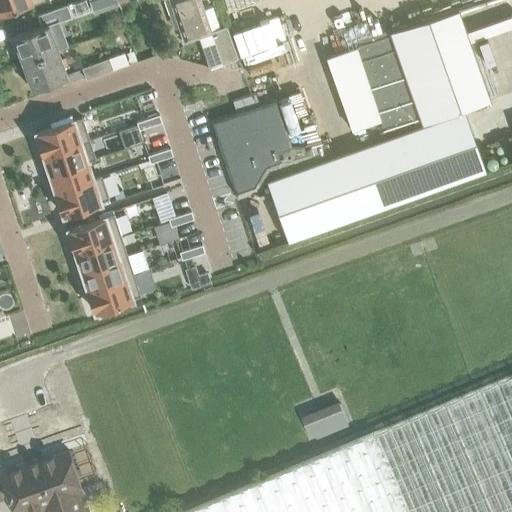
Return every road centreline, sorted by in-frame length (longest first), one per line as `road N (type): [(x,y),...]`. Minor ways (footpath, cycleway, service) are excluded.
road 1 (unclassified): [(511,195),(61,351)]
road 2 (unclassified): [(158,68),(224,271)]
road 3 (unclassified): [(158,68),(0,122)]
road 4 (residential): [(0,186),(43,329)]
